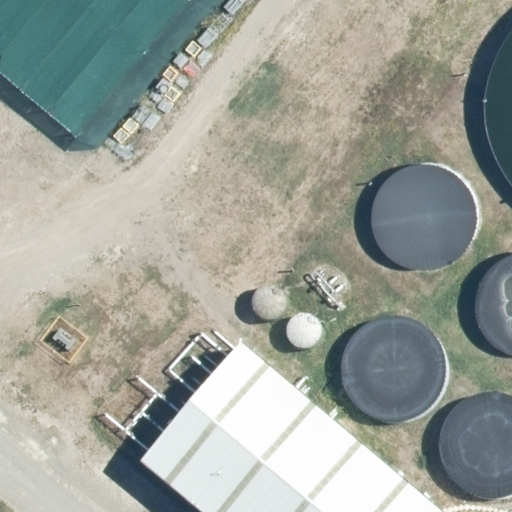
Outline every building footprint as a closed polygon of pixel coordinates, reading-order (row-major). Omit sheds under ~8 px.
[(491,74),(487,97),(487,108),(487,120),(491,142),(499,163),(510,183),(511,184),(511,31),(510,33),(499,53),(491,74)] [(376,206),(375,215),(375,220),(375,224),(378,233),(381,241),(386,248),(393,255),(400,260),(408,264),(417,266),(425,267),(434,266),(443,264),(451,260),(458,255),(465,249),(470,242),(474,234),(476,225),(477,216),(476,207),(474,199),(470,191),(465,183),(459,177),(452,172),(444,168),(435,165),(426,165),(417,165),(409,167),(401,171),(393,176),(387,182),(382,190),(378,198),(376,206)] [(478,296),(477,305),(477,310),(477,314),(480,323),(483,331),(489,339),(495,346),(502,351),(511,355),(511,256),(504,260),(496,265),(490,271),(484,279),(480,287),(478,296)] [(341,365),(341,375),(341,381),(342,384),(344,393),(349,402),(354,410),(361,417),(369,422),(378,426),(387,428),(397,429),(406,428),(415,425),(424,421),(432,415),(438,408),(444,400),(448,391),(450,382),(451,373),(450,363),(447,354),(443,345),(437,337),(430,331),(422,325),(413,322),(404,319),(395,319),(385,320),(376,322),(367,326),(359,332),(353,339),(347,347),(344,356),(341,365)] [(437,511),(242,350),(210,324),(170,372),(111,443),(142,469),(194,511),(437,511)] [(444,431),(442,440),(442,444),(442,449),(444,457),(447,466),(451,473),(457,480),(464,486),(471,490),(480,493),(488,495),(497,495),(506,493),(511,491),(511,397),(506,395),(497,394),(488,394),(480,395),(471,398),(464,403),(457,408),(451,415),(447,423),(444,431)]
